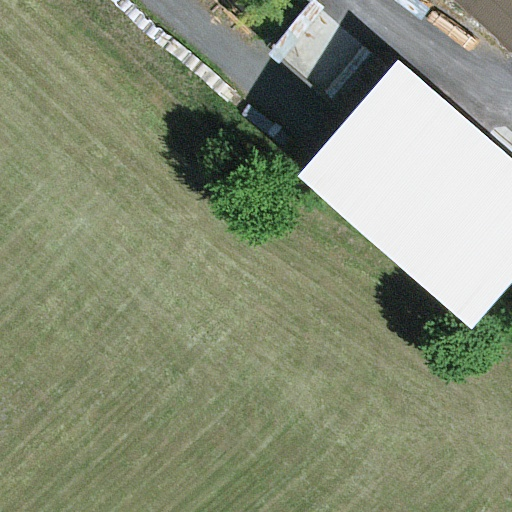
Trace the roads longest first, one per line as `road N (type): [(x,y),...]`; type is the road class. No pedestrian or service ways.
road 1 (track): [(173,0),(324,122)]
road 2 (track): [(360,0),(511,96)]
